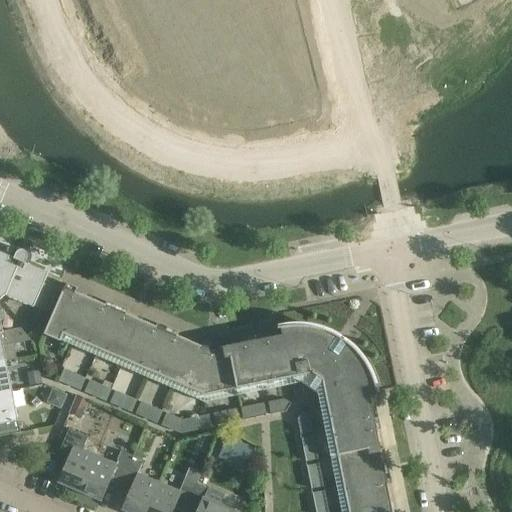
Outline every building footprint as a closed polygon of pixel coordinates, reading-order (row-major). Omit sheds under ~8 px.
[(0,332),(3,332),(0,318),(0,300),(5,296),(33,308),(40,292),(48,273),(26,264),(23,269),(8,262),(10,257),(0,252),(0,332)] [(293,326),(280,328),(282,335),(266,339),(267,344),(246,348),(245,343),(218,348),(219,354),(213,355),(205,354),(199,351),(201,347),(176,336),(174,341),(154,332),(156,327),(126,314),(123,319),(103,311),(106,305),(75,292),(73,297),(63,293),(65,288),(64,288),(44,335),(60,342),(60,341),(204,403),(300,384),(317,395),(341,511),(392,511),(387,484),(382,486),(377,464),(383,463),(376,430),(371,431),(366,410),(372,409),(369,394),(377,392),(373,378),(366,365),(357,353),(346,343),(338,355),(329,349),(337,337),(322,330),(306,326),(293,326)] [(35,309),(28,326),(40,331),(47,314),(35,309)] [(30,341),(22,329),(3,333),(3,332),(0,332),(0,362),(6,362),(10,361),(13,361),(12,354),(5,356),(3,347),(30,341)] [(0,393),(12,391),(6,362),(0,362),(0,393)] [(59,381),(66,384),(71,373),(64,370),(59,381)] [(39,371),(27,373),(30,386),(40,384),(42,384),(39,371)] [(66,384),(73,387),(78,376),(71,373),(66,384)] [(80,390),(85,379),(78,376),(73,387),(80,390)] [(92,395),(97,384),(90,381),(85,392),(92,395)] [(92,395),(99,398),(104,387),(97,384),(92,395)] [(111,390),(104,387),(99,398),(106,401),(111,390)] [(52,389),(47,404),(61,409),(67,395),(52,389)] [(14,402),(12,391),(0,393),(0,436),(20,433),(14,402)] [(115,392),(110,403),(117,406),(122,395),(115,392)] [(117,406),(124,409),(129,398),(122,395),(117,406)] [(90,401),(76,396),(69,413),(82,418),(90,401)] [(136,401),(129,398),(124,409),(131,412),(136,401)] [(284,399),(275,401),(278,414),(286,412),(291,404),(284,399)] [(270,416),(278,414),(275,401),(268,403),(270,416)] [(141,403),(136,414),(143,417),(148,406),(141,403)] [(263,404),(256,406),(258,418),(266,416),(263,404)] [(148,406),(143,417),(150,420),(155,409),(148,406)] [(256,406),(248,407),(251,419),(258,418),(256,406)] [(243,421),(251,419),(248,407),(241,409),(243,421)] [(162,412),(155,409),(150,420),(157,423),(162,412)] [(228,411),(231,424),(239,422),(236,410),(228,411)] [(223,425),(231,424),(228,411),(221,413),(223,425)] [(296,420),(298,427),(311,425),(309,417),(302,412),(296,420)] [(216,426),(223,425),(221,413),(213,414),(216,426)] [(161,425),(168,428),(173,417),(166,414),(161,425)] [(211,427),(209,415),(201,416),(204,429),(211,427)] [(204,429),(201,416),(194,418),(196,430),(204,429)] [(181,420),(173,417),(168,428),(181,434),(181,420)] [(181,420),(181,434),(196,430),(194,418),(181,420)] [(311,425),(298,427),(299,435),(312,432),(311,425)] [(88,437),(69,429),(66,436),(58,454),(69,459),(59,483),(80,492),(95,456),(82,451),(88,437)] [(227,437),(218,458),(247,470),(256,449),(227,437)] [(300,439),(302,447),(315,444),(313,437),(300,439)] [(302,447),(303,454),(316,452),(315,444),(302,447)] [(95,456),(80,492),(101,501),(111,477),(122,482),(133,456),(121,451),(117,460),(118,461),(116,465),(95,456)] [(318,459),(316,452),(303,454),(305,462),(318,459)] [(123,511),(125,511),(146,511),(159,483),(139,475),(140,471),(141,471),(145,462),(133,456),(122,482),(133,487),(123,511)] [(306,467),(307,474),(320,472),(319,464),(306,467)] [(307,474),(309,482),(322,479),(320,472),(307,474)] [(146,511),(171,511),(175,505),(186,509),(197,484),(185,479),(179,492),(159,483),(146,511)] [(323,487),(322,479),(309,482),(310,489),(323,487)] [(197,484),(186,509),(192,511),(234,511),(220,506),(225,496),(218,493),(197,484)] [(324,491),(311,494),(313,501),(326,499),(324,491)] [(327,506),(326,499),(313,501),(314,509),(327,506)]
